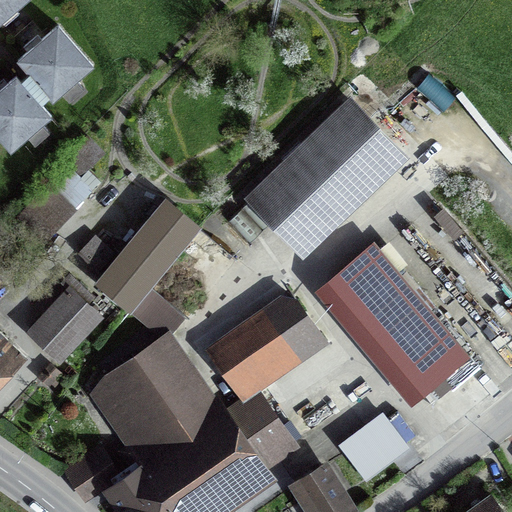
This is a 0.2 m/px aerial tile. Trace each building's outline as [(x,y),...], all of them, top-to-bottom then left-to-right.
[(0,0),(0,23),(3,27),(17,15),(13,11),(25,0),(0,0)] [(25,75),(23,77),(21,79),(19,81),(14,76),(5,84),(2,80),(0,81),(0,140),(9,151),(26,136),(30,140),(44,128),(40,124),(49,116),(38,103),(42,100),(47,96),(51,101),(61,93),(64,97),(78,85),(75,81),(92,66),(56,26),(39,41),(36,37),(22,49),(25,53),(16,61),(27,74),(25,75)] [(396,161),(344,107),(253,193),(305,248),(396,161)] [(76,167),(94,149),(85,140),(67,158),(76,167)] [(129,310),(196,228),(163,201),(95,283),(129,310)] [(465,355),(378,251),(333,289),(420,393),(465,355)] [(0,372),(11,361),(0,349),(0,270),(3,268),(6,271),(8,269),(0,261),(0,372)] [(58,360),(97,320),(68,291),(29,331),(58,360)] [(296,302),(286,300),(212,351),(237,387),(317,332),(296,302)] [(144,469),(110,493),(123,511),(190,511),(289,444),(255,394),(222,417),(169,339),(107,382),(133,420),(117,431),(144,469)] [(38,377),(47,385),(57,374),(48,366),(38,377)] [(342,450),(362,477),(404,445),(384,418),(342,450)] [(77,461),(65,469),(84,498),(97,489),(77,461)] [(307,510),(308,511),(346,511),(348,511),(322,467),(299,481),(315,506),(307,510)] [(500,511),(491,498),(471,511),(500,511)]
